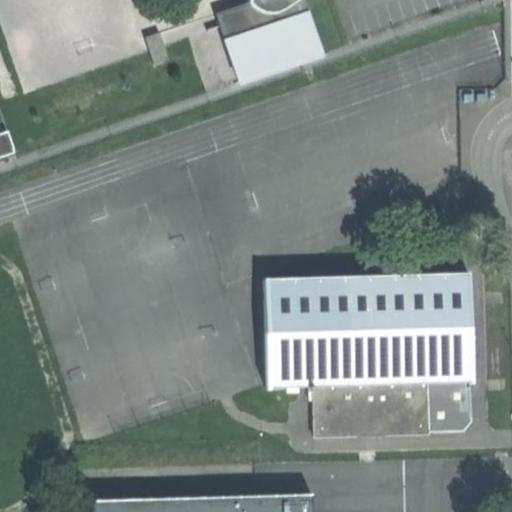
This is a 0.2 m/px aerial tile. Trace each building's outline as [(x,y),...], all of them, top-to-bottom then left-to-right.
[(257,0),(257,8),(268,7),(268,15),(229,28),(247,82),(328,54),(310,0),(257,0)] [(138,41),(141,53),(156,49),(153,37),(138,41)] [(141,53),(145,69),(160,65),(156,49),(141,53)] [(7,132),(0,134),(0,159),(15,154),(7,132)] [(270,281),(272,393),(277,393),(277,389),(315,388),(315,404),(319,404),(319,442),(435,440),(467,439),(476,427),(475,390),(481,390),(479,276),(474,276),(474,282),(275,285),(275,281),(270,281)] [(316,511),(316,501),(99,506),(99,511),(316,511)]
